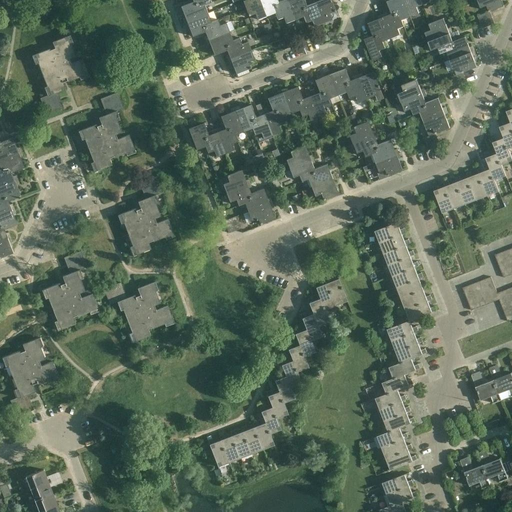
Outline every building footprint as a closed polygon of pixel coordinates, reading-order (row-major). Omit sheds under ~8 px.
[(192,0),(193,2),(196,8),(205,5),(211,3),(209,0),(192,0)] [(257,20),(266,17),(260,0),(245,0),(243,1),(249,16),(255,14),(257,20)] [(260,0),(266,17),(275,13),(271,5),(278,2),(276,0),(260,0)] [(285,24),(294,20),(286,0),(280,0),(281,1),(278,2),(271,5),(275,13),(277,20),(283,17),(285,24)] [(286,0),(294,20),(303,17),(300,8),(306,6),(303,0),(286,0)] [(314,27),(323,23),(313,0),(312,0),(309,1),(310,4),(306,6),(300,8),(303,17),(305,23),(312,21),(314,27)] [(318,0),(313,0),(323,23),(332,20),(329,14),(336,12),(331,0),(321,0),(319,1),(318,0)] [(399,11),(402,20),(410,16),(403,0),(390,0),(387,1),(392,14),(399,11)] [(403,0),(410,16),(419,13),(417,7),(423,5),(421,0),(403,0)] [(480,22),(492,17),(490,11),(504,6),(501,0),(477,0),(480,8),(487,5),(489,12),(477,16),(480,22)] [(244,9),(241,1),(233,4),(236,12),(244,9)] [(208,14),(205,5),(196,8),(193,2),(180,7),(184,17),(182,18),(183,23),(208,14)] [(387,12),(382,14),(392,38),(401,35),(398,29),(404,26),(402,20),(399,11),(392,14),(388,15),(387,12)] [(211,22),(208,14),(183,23),(185,27),(188,26),(192,37),(205,32),(202,25),(211,22)] [(380,33),(383,42),(392,38),(382,14),(377,16),(378,19),(368,23),(373,36),(380,33)] [(482,28),(493,24),(494,24),(492,17),(480,22),(482,28)] [(425,33),(429,42),(452,32),(451,28),(448,29),(444,18),(429,24),(431,30),(425,33)] [(204,37),(205,41),(229,32),(226,24),(220,26),(217,20),(211,22),(202,25),(205,32),(206,36),(204,37)] [(457,30),(452,32),(429,42),(432,50),(438,48),(441,54),(447,52),(456,48),(453,42),(452,38),(459,35),(457,30)] [(224,44),(232,41),(229,32),(205,41),(207,46),(210,45),(214,55),(227,50),(224,44)] [(385,48),(383,42),(380,33),(373,36),(369,37),(368,34),(363,36),(373,60),(382,57),(379,51),(385,48)] [(65,76),(68,82),(88,74),(82,59),(71,64),(69,59),(75,57),(67,36),(52,42),(55,48),(50,50),(50,49),(35,55),(50,95),(40,98),(46,115),(64,108),(58,92),(65,89),(61,78),(63,77),(65,76)] [(447,52),(450,60),(475,51),(473,46),(470,47),(466,37),(453,42),(456,48),(447,52)] [(225,55),(227,60),(251,51),(248,42),(242,44),(239,38),(232,41),(224,44),(227,50),(228,54),(225,55)] [(255,60),(251,51),(227,60),(229,64),(232,63),(236,74),(251,68),(249,62),(255,60)] [(462,73),(451,77),(453,83),(465,78),(463,73),(477,67),(473,57),(476,56),(475,51),(450,60),(454,69),(460,67),(462,73)] [(338,96),(346,92),(343,83),(349,81),(345,68),(334,72),(333,69),(328,71),(338,96)] [(329,99),(338,96),(328,71),(323,73),(325,76),(314,80),(319,93),(326,90),(329,99)] [(366,99),(375,95),(377,100),(383,98),(373,72),(363,76),(362,73),(357,75),(366,99)] [(343,83),(346,92),(349,99),(355,96),(357,102),(366,99),(357,75),(352,76),(353,79),(349,81),(343,83)] [(455,89),(466,85),(468,85),(465,78),(453,83),(455,89)] [(421,90),(417,79),(402,85),(404,91),(398,94),(402,103),(426,93),(424,89),(421,90)] [(286,88),(281,89),(291,114),(299,110),(296,101),(302,99),(297,86),(287,90),(286,88)] [(310,93),(319,117),(328,113),(326,107),(332,105),(329,99),(326,90),(319,93),(315,94),(313,88),(308,89),(310,93)] [(282,117),(291,114),(281,89),(276,91),(277,94),(267,98),(272,111),(279,108),(282,117)] [(306,98),(302,99),(296,101),(299,110),(301,117),(308,114),(310,120),(319,117),(310,93),(308,89),(304,91),(306,98)] [(81,130),(97,171),(112,165),(109,158),(114,157),(114,158),(134,149),(129,135),(117,139),(115,135),(121,132),(114,112),(124,108),(118,92),(100,99),(106,114),(98,117),(103,129),(101,130),(98,130),(96,124),(81,130)] [(414,115),(420,113),(429,109),(426,103),(425,99),(428,98),(426,93),(402,103),(405,111),(411,109),(414,115)] [(420,113),(423,121),(448,112),(446,107),(443,108),(439,98),(426,103),(429,109),(420,113)] [(239,106),(234,107),(244,132),(252,129),(249,120),(255,117),(250,105),(240,109),(239,106)] [(235,135),(244,132),(234,107),(229,109),(230,112),(220,116),(225,129),(232,126),(235,135)] [(267,109),(263,111),(272,135),(281,132),(278,126),(285,123),(282,117),(279,108),(272,111),(268,112),(267,109)] [(249,120),(252,129),(257,143),(273,137),(272,135),(263,111),(258,113),(259,116),(255,117),(249,120)] [(435,134),(436,134),(451,128),(447,118),(450,116),(448,112),(423,121),(426,130),(429,136),(435,134)] [(351,127),(358,124),(356,117),(348,119),(351,127)] [(349,135),(353,144),(377,135),(375,130),(372,131),(368,121),(347,129),(349,135)] [(511,147),(511,124),(511,122),(510,122),(504,125),(502,121),(498,122),(504,138),(509,149),(511,147)] [(196,150),(205,146),(202,138),(208,135),(203,123),(193,127),(191,124),(187,126),(196,150)] [(220,128),(216,129),(225,153),(234,150),(231,144),(237,141),(235,135),(232,126),(225,129),(221,130),(220,128)] [(216,157),(225,153),(216,129),(211,131),(212,134),(208,135),(202,138),(205,146),(207,153),(213,151),(216,157)] [(429,136),(424,138),(426,144),(439,140),(436,134),(435,134),(429,136)] [(365,157),(371,154),(380,151),(377,144),(376,141),(379,139),(377,135),(353,144),(356,153),(362,151),(365,157)] [(511,160),(511,156),(509,149),(504,138),(497,140),(496,136),(491,138),(497,153),(502,165),(511,160)] [(0,149),(0,159),(21,151),(20,146),(17,148),(13,137),(0,142),(3,149),(0,149)] [(371,154),(375,163),(399,153),(397,148),(394,150),(390,139),(377,144),(380,151),(371,154)] [(426,144),(429,151),(441,146),(439,140),(426,144)] [(286,159),(290,169),(314,159),(312,154),(309,155),(305,145),(290,151),(292,157),(286,159)] [(23,156),(21,151),(0,159),(0,168),(0,169),(9,166),(12,172),(25,167),(21,157),(23,156)] [(507,176),(502,165),(497,153),(491,156),(489,152),(484,153),(490,169),(490,168),(495,180),(507,176)] [(262,153),(254,156),(257,165),(265,161),(262,153)] [(401,158),(399,153),(375,163),(378,171),(384,169),(387,175),(402,169),(398,159),(401,158)] [(314,159),(290,169),(293,177),(299,175),(301,181),(308,178),(317,175),(314,169),(313,165),(316,164),(314,159)] [(308,178),(311,187),(336,178),(334,173),(331,174),(327,164),(314,169),(317,175),(308,178)] [(0,186),(18,180),(16,175),(13,176),(12,172),(9,166),(0,169),(0,186)] [(499,191),(495,180),(490,168),(490,169),(484,171),(482,167),(477,169),(479,173),(488,195),(499,191)] [(223,184),(227,193),(251,183),(249,179),(246,180),(242,169),(227,175),(229,182),(223,184)] [(466,173),(468,177),(477,200),(488,195),(479,173),(473,175),(471,171),(466,173)] [(138,215),(135,208),(124,213),(121,214),(132,244),(136,255),(151,249),(148,242),(153,240),(153,241),(174,233),(168,219),(156,223),(155,219),(161,216),(153,196),(163,192),(157,176),(139,183),(145,199),(138,202),(142,213),(138,215)] [(455,178),(457,182),(465,204),(477,200),(468,177),(461,180),(460,176),(455,178)] [(336,178),(311,187),(315,196),(321,193),(324,200),(339,194),(335,184),(337,182),(336,178)] [(0,186),(0,196),(5,194),(8,201),(21,196),(17,185),(20,184),(18,180),(0,186)] [(444,182),(445,186),(454,209),(465,204),(457,182),(450,184),(449,180),(444,182)] [(252,188),(251,183),(227,193),(230,202),(236,200),(239,205),(245,203),(253,199),(251,193),(249,189),(252,188)] [(437,185),(433,186),(443,213),(454,209),(445,186),(439,189),(437,185)] [(245,203),(248,211),(272,202),(271,198),(268,199),(264,188),(251,193),(253,199),(245,203)] [(5,194),(0,196),(0,213),(14,208),(12,203),(9,204),(8,201),(5,194)] [(274,207),(272,202),(248,211),(252,220),(258,218),(261,224),(276,218),(272,208),(274,207)] [(0,213),(0,223),(1,223),(4,230),(17,225),(13,214),(16,212),(14,208),(0,213)] [(378,216),(375,209),(369,211),(371,218),(378,216)] [(230,218),(235,231),(241,228),(236,216),(230,218)] [(229,233),(235,231),(230,218),(224,221),(229,233)] [(401,229),(398,222),(375,231),(380,243),(403,234),(406,233),(405,228),(401,229)] [(0,241),(10,237),(8,233),(6,234),(4,230),(1,223),(0,223),(0,241)] [(405,240),(403,234),(380,243),(384,254),(407,245),(411,244),(409,239),(405,240)] [(0,258),(13,253),(9,243),(12,242),(10,237),(0,241),(0,258)] [(409,252),(407,245),(384,254),(388,265),(411,256),(415,255),(413,250),(409,252)] [(63,257),(67,267),(70,273),(62,276),(66,287),(62,289),(59,283),(45,289),(60,330),(75,324),(73,317),(77,315),(78,316),(98,308),(91,293),(80,298),(78,294),(85,291),(77,271),(87,267),(81,250),(63,257)] [(501,252),(505,264),(511,262),(506,250),(501,252)] [(505,264),(501,252),(495,255),(499,266),(505,264)] [(414,263),(411,256),(388,265),(393,276),(416,268),(420,266),(418,261),(414,263)] [(505,264),(499,266),(504,278),(509,275),(505,264)] [(418,274),(416,268),(393,276),(397,287),(420,279),(424,277),(422,273),(418,274)] [(325,279),(327,283),(336,305),(347,301),(339,278),(332,281),(330,277),(325,279)] [(491,277),(486,279),(490,290),(496,288),(491,277)] [(422,285),(420,279),(397,287),(401,298),(424,290),(428,288),(426,284),(422,285)] [(480,281),(484,293),(490,290),(486,279),(480,281)] [(484,293),(480,281),(474,283),(479,295),(484,293)] [(127,299),(124,292),(121,282),(104,289),(110,305),(120,301),(135,341),(150,336),(148,329),(152,327),(153,328),(173,320),(167,305),(156,310),(154,305),(160,303),(152,283),(137,289),(142,300),(137,302),(135,296),(127,299)] [(325,309),(336,305),(327,283),(319,286),(318,282),(314,283),(320,298),(325,309)] [(473,297),(479,295),(474,283),(469,286),(473,297)] [(463,288),(468,299),(473,297),(469,286),(463,288)] [(496,288),(490,290),(495,302),(499,300),(497,293),(498,293),(496,288)] [(511,300),(511,297),(509,289),(503,291),(508,302),(511,300)] [(427,296),(424,290),(401,298),(406,310),(429,302),(433,300),(431,295),(427,296)] [(484,293),(489,304),(495,302),(490,290),(484,293)] [(501,305),(508,302),(503,291),(498,293),(497,293),(499,300),(501,305)] [(483,306),(489,304),(484,293),(479,295),(483,306)] [(483,306),(479,295),(473,297),(478,308),(483,306)] [(329,321),(325,309),(320,298),(313,301),(312,297),(307,299),(313,314),(318,325),(329,321)] [(472,311),(478,308),(473,297),(468,299),(472,311)] [(511,300),(508,302),(501,305),(504,310),(511,307),(511,300)] [(410,321),(417,319),(437,311),(435,306),(431,308),(429,302),(406,310),(410,321)] [(322,336),(318,325),(313,314),(307,316),(306,312),(301,314),(306,330),(307,329),(311,341),(322,336)] [(413,328),(410,321),(388,329),(392,341),(415,332),(419,331),(417,326),(413,328)] [(316,352),(311,341),(307,329),(306,330),(300,332),(298,328),(293,330),(299,345),(300,345),(304,356),(316,352)] [(417,339),(415,332),(392,341),(397,352),(419,343),(423,342),(421,337),(417,339)] [(33,410),(27,394),(35,391),(31,379),(35,378),(37,384),(58,376),(52,361),(41,366),(39,362),(45,359),(37,339),(22,344),(25,351),(20,353),(20,351),(5,357),(20,396),(10,400),(16,416),(33,410)] [(309,367),(304,356),(300,345),(299,345),(293,347),(291,343),(287,345),(293,360),(297,372),(309,367)] [(412,359),(419,356),(428,353),(426,348),(422,350),(419,343),(397,352),(401,363),(412,359)] [(302,383),(297,372),(293,360),(286,363),(285,359),(280,361),(285,376),(286,376),(290,387),(291,387),(302,383)] [(415,365),(412,359),(401,363),(390,367),(394,378),(394,379),(405,374),(421,368),(419,364),(415,365)] [(490,369),(494,380),(502,401),(511,396),(511,374),(511,373),(501,377),(497,366),(490,369)] [(494,380),(484,384),(479,373),(472,376),(481,401),(491,397),(493,404),(502,401),(494,380)] [(295,398),(291,387),(290,387),(286,376),(285,376),(279,378),(278,374),(273,376),(279,392),(279,391),(284,403),(295,398)] [(408,381),(405,374),(394,379),(394,378),(382,382),(387,394),(399,390),(414,384),(412,379),(408,381)] [(288,414),(284,403),(279,391),(279,392),(273,394),(271,390),(266,392),(272,407),(276,418),(277,418),(288,414)] [(401,396),(399,390),(387,394),(376,398),(380,409),(403,401),(407,400),(405,395),(401,396)] [(385,421),(407,412),(411,411),(410,406),(405,408),(403,401),(380,409),(385,421)] [(259,407),(265,422),(270,434),(281,430),(277,418),(276,418),(272,407),(266,409),(264,405),(259,407)] [(410,419),(407,412),(385,421),(389,432),(400,428),(416,422),(414,417),(410,419)] [(263,450),(275,445),(270,434),(265,422),(259,425),(257,421),(252,423),(254,427),(263,450)] [(241,427),(243,431),(251,454),(263,450),(254,427),(248,429),(246,425),(241,427)] [(403,435),(400,428),(389,432),(378,436),(382,448),(405,439),(409,438),(407,433),(403,435)] [(230,432),(231,435),(240,458),(251,454),(243,431),(236,434),(235,430),(230,432)] [(219,436),(220,440),(229,463),(240,458),(231,435),(225,438),(223,434),(219,436)] [(218,467),(229,463),(220,440),(214,442),(212,438),(208,440),(218,467)] [(407,446),(405,439),(382,448),(386,459),(409,451),(413,449),(411,444),(407,446)] [(391,470),(408,463),(417,460),(416,455),(411,457),(409,451),(386,459),(391,470)] [(478,454),(483,465),(488,479),(497,475),(500,482),(508,479),(506,472),(508,471),(505,463),(503,464),(500,458),(490,462),(486,451),(478,454)] [(491,486),(488,479),(483,465),(473,469),(468,458),(460,461),(470,486),(480,482),(482,489),(491,486)] [(25,477),(30,489),(48,481),(44,469),(25,477)] [(48,474),(51,484),(61,482),(59,472),(48,474)] [(387,494),(410,486),(414,484),(412,479),(408,481),(405,474),(383,482),(387,494)] [(53,493),(48,481),(30,489),(34,500),(53,493)] [(8,483),(0,486),(0,487),(4,498),(12,495),(8,483)] [(412,492),(410,486),(387,494),(391,505),(392,505),(405,500),(418,495),(416,490),(412,492)] [(34,500),(39,511),(57,505),(53,493),(34,500)] [(407,507),(405,500),(392,505),(391,505),(380,509),(381,511),(408,511),(411,511),(410,506),(407,507)] [(14,502),(7,505),(9,510),(13,508),(16,507),(14,502)]
